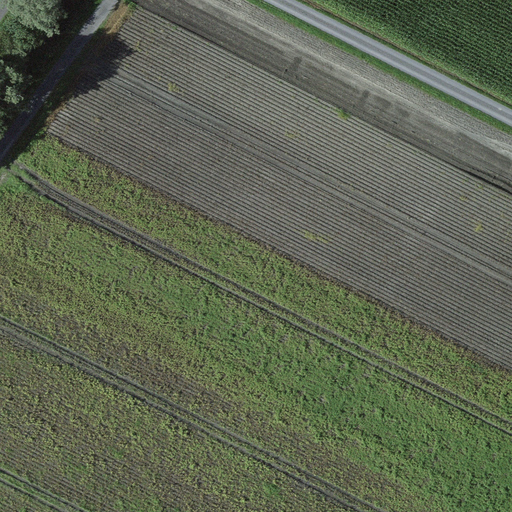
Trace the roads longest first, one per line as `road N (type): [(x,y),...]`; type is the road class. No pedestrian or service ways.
road 1 (track): [(287,0),(511,117)]
road 2 (track): [(114,0),(0,152)]
